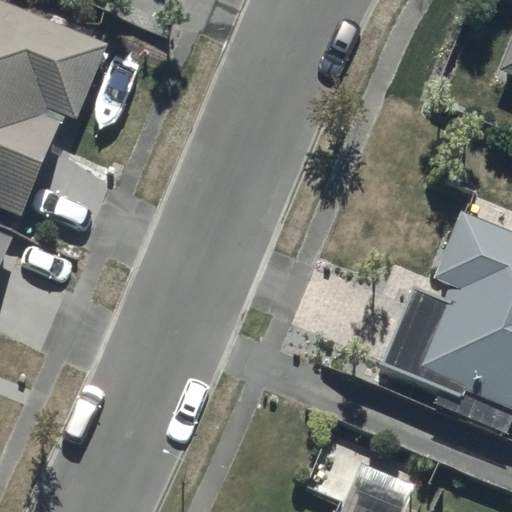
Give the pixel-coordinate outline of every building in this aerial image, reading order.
[(71,0),(92,10),(96,0),(71,0)] [(104,63),(0,20),(0,226),(17,233),(58,134),(72,140),(104,63)] [(511,50),(495,90),(511,97),(511,50)] [(442,326),(406,312),(376,390),(461,422),(464,415),(511,433),(511,258),(458,237),(430,303),(447,311),(442,326)] [(0,274),(8,254),(0,250),(0,274)]
